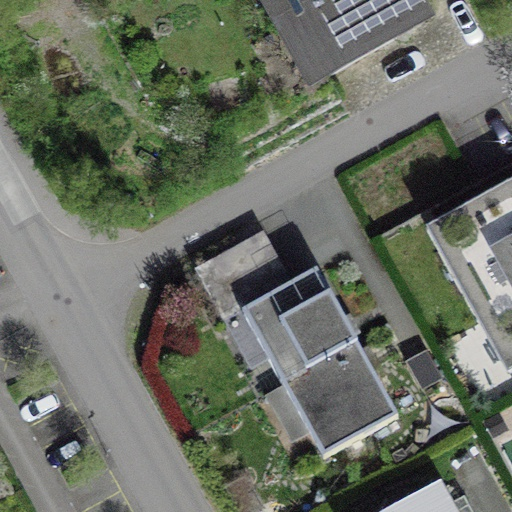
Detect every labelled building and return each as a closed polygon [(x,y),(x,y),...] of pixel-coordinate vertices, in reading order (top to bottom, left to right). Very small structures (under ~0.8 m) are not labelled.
[(425,17),(414,0),(245,0),(297,90),(425,17)] [(511,204),(458,235),(511,328),(511,204)] [(284,244),(213,280),(298,444),(339,421),(362,470),(428,431),(391,370),(396,339),(378,306),(365,312),(348,278),(315,295),(284,244)] [(44,511),(0,432),(0,511),(44,511)] [(449,511),(436,488),(393,511),(449,511)]
